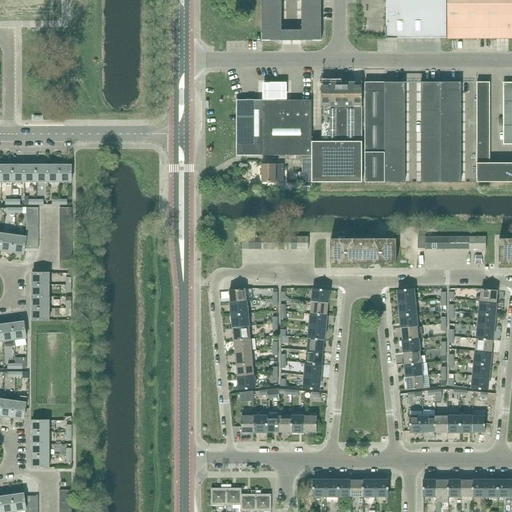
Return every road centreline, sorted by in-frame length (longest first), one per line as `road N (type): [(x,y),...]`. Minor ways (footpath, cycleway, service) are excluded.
road 1 (tertiary): [(185,458),(181,137)]
road 2 (residential): [(230,458),(216,276),(350,282)]
road 3 (residential): [(398,460),(378,282)]
road 4 (residential): [(328,459),(350,282)]
road 5 (residential): [(10,136),(181,137)]
road 6 (unclassified): [(344,58),(511,59)]
road 7 (unclassified): [(181,56),(344,58)]
road 8 (residential): [(499,461),(511,313)]
road 9 (residential): [(378,282),(511,281)]
